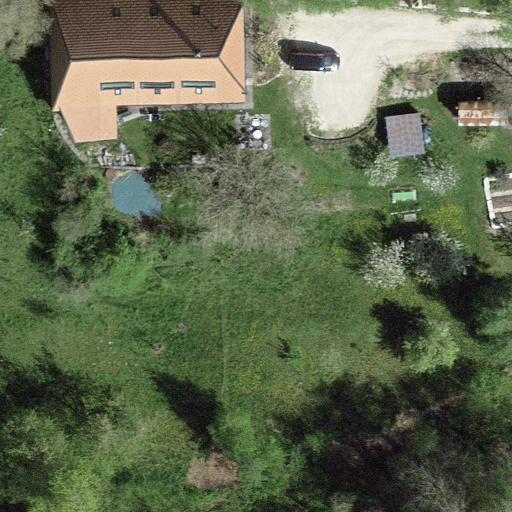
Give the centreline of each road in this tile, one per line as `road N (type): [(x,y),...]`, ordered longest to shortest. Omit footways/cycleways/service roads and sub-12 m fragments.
road 1 (track): [(511,35),(299,30)]
road 2 (residential): [(511,464),(401,511)]
